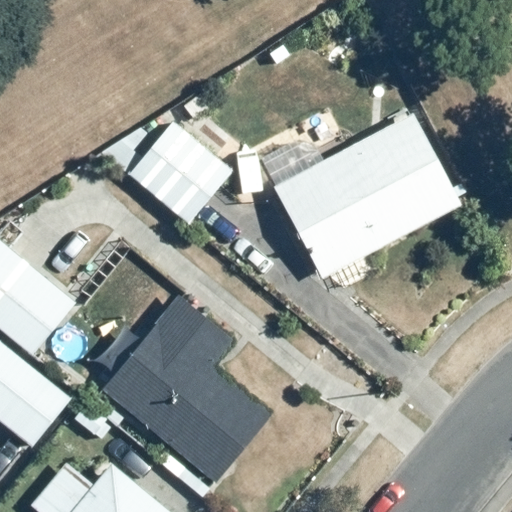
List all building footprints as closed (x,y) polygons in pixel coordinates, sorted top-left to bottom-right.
[(459,205),(409,113),(272,187),(322,279),(459,205)] [(231,171),(169,118),(146,144),(126,128),(104,154),(185,224),(231,171)] [(73,304),(0,242),(0,330),(30,356),(73,304)] [(201,500),(215,483),(270,415),(210,367),(232,340),(176,295),(100,389),(165,442),(151,459),(201,500)] [(68,399),(0,344),(0,421),(30,446),(68,399)] [(164,511),(104,459),(86,479),(66,461),(28,503),(38,511),(164,511)]
